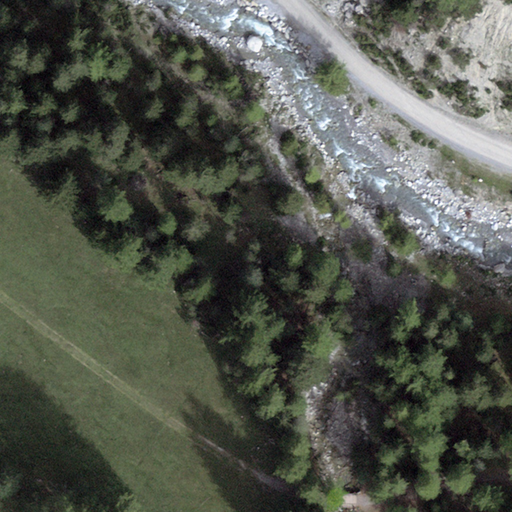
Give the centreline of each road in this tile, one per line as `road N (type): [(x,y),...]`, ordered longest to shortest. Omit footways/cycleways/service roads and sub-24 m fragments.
road 1 (track): [(511,476),(309,495),(240,461),(0,295)]
road 2 (unclassified): [(294,0),(405,94),(511,156)]
